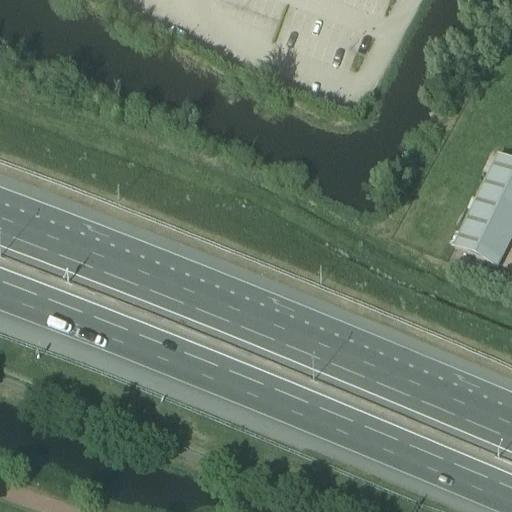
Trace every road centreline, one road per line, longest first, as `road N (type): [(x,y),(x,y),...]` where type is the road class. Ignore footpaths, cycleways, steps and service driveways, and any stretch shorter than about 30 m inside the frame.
road 1 (motorway): [(0,291),(511,498)]
road 2 (motorway): [(511,431),(0,226)]
